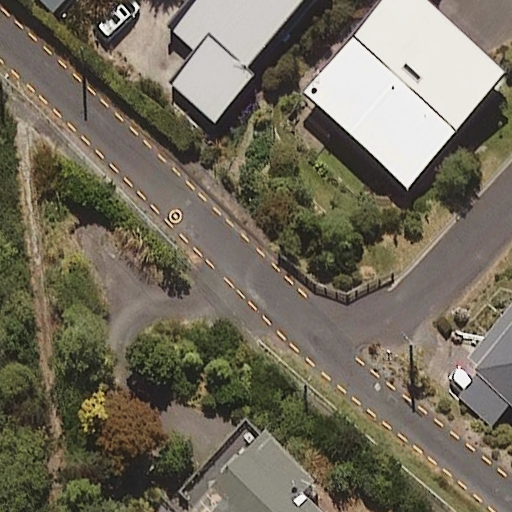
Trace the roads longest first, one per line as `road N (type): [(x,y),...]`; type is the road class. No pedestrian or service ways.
road 1 (residential): [(0,35),(316,328)]
road 2 (residential): [(316,328),(351,368),(511,499)]
road 3 (residential): [(511,201),(412,306),(365,323),(316,328)]
